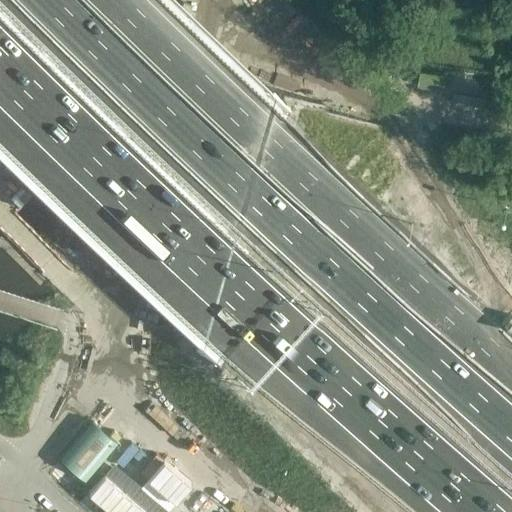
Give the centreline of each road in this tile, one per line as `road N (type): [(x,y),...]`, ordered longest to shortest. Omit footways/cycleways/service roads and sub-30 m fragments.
road 1 (motorway): [(0,72),(238,310),(465,511)]
road 2 (motorway): [(511,402),(77,0)]
road 3 (unclassified): [(26,471),(112,223),(151,78)]
